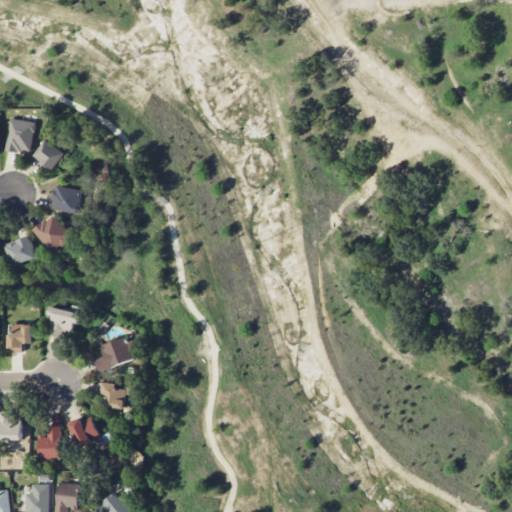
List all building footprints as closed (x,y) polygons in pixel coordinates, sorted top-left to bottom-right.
[(6,149),(31,153),(36,122),(11,118),(6,149)] [(66,153),(47,139),(35,156),(54,170),(66,153)] [(80,213),(84,190),(58,185),(53,209),(80,213)] [(35,231),(56,253),(74,236),(54,214),(35,231)] [(7,244),(14,266),(37,258),(30,236),(7,244)] [(82,311),(49,308),(48,320),(50,320),(49,335),(63,337),(64,332),(73,333),(74,323),(81,323),(82,311)] [(32,343),(32,324),(9,324),(9,352),(23,352),(23,343),(32,343)] [(99,372),(134,358),(131,351),(135,349),(129,334),(101,346),(105,356),(94,360),(99,372)] [(127,389),(117,388),(117,383),(104,382),(102,395),(107,396),(105,407),(125,409),(127,389)] [(22,421),(12,420),(12,410),(0,410),(0,434),(9,434),(9,439),(22,439),(22,421)] [(112,441),(109,433),(99,437),(92,416),(70,423),(78,447),(95,442),(97,446),(112,441)] [(61,460),(60,425),(47,425),(47,434),(39,435),(40,461),(61,460)] [(79,508),(80,484),(58,483),(56,511),(67,511),(68,508),(79,508)] [(49,511),(49,484),(33,484),(33,493),(26,493),(26,511),(49,511)] [(0,511),(11,511),(9,489),(0,490),(0,511)] [(117,490),(98,506),(103,511),(130,511),(134,509),(117,490)]
